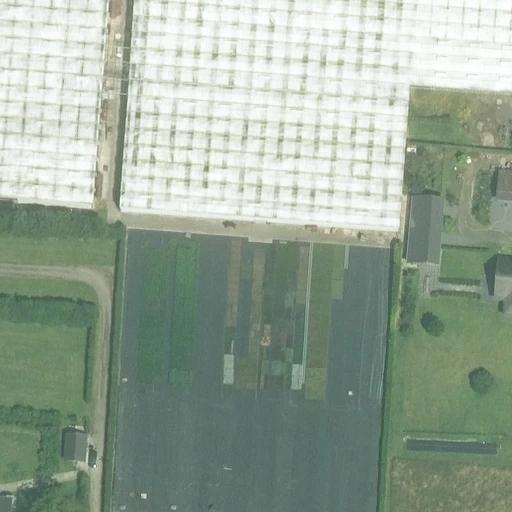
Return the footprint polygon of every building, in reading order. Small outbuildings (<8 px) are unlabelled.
[(0,0),(0,210),(91,218),(108,0),(0,0)] [(511,0),(136,0),(134,39),(131,78),(121,206),(400,226),(411,82),(511,90),(511,0)] [(498,172),(496,197),(506,198),(508,173),(498,172)] [(407,246),(438,249),(442,202),(411,199),(407,246)] [(180,277),(181,239),(159,239),(158,277),(180,277)] [(506,300),(505,316),(511,316),(511,261),(499,260),(497,284),(507,285),(506,300)] [(85,440),(68,439),(66,463),(83,464),(85,440)] [(234,506),(267,508),(270,446),(238,444),(234,506)] [(0,511),(8,511),(9,506),(13,506),(13,499),(6,499),(6,502),(0,501),(0,511)]
